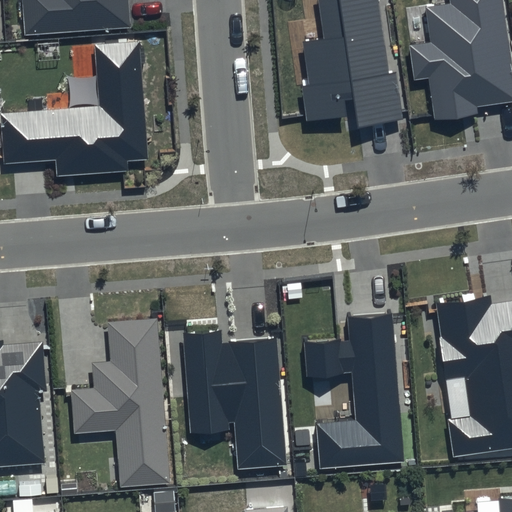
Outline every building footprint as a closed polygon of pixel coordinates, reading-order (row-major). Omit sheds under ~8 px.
[(21,0),(24,21),(118,13),(116,0),(21,0)] [(377,72),(367,0),(294,0),(299,30),(276,33),(288,118),(328,112),(329,123),(394,114),(388,71),(377,72)] [(431,0),(409,3),(414,36),(394,39),(399,80),(413,78),(418,115),(463,109),(461,96),(502,90),(489,0),(431,0)] [(139,144),(131,34),(78,38),(83,98),(0,104),(0,149),(46,146),(47,167),(119,161),(118,146),(139,144)] [(483,288),(423,295),(432,368),(457,365),(463,415),(445,417),(447,438),(511,429),(511,293),(484,297),(483,288)] [(386,303),(334,307),(336,338),(296,341),(298,373),(330,371),(333,414),(308,416),(311,458),(396,452),(386,303)] [(149,314),(100,317),(103,357),(79,358),(80,380),(61,381),(64,425),(111,422),(114,475),(159,472),(149,314)] [(213,323),(170,326),(178,425),(229,421),(231,453),(275,449),(266,333),(214,337),(213,323)] [(35,333),(0,335),(0,450),(33,448),(29,384),(39,383),(35,333)] [(476,511),(477,511),(461,511),(511,511),(511,494),(499,496),(500,511),(476,511)] [(288,511),(287,501),(242,504),(242,511),(288,511)]
